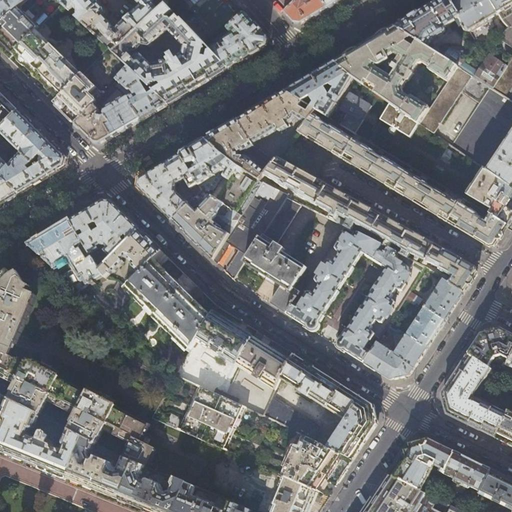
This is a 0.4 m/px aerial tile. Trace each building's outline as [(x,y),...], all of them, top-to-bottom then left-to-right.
[(0,23),(18,7),(27,0),(26,0),(4,0),(0,4),(0,23)] [(98,3),(95,0),(64,0),(61,3),(62,4),(69,11),(74,6),(81,14),(81,16),(80,15),(76,18),(95,35),(96,34),(95,32),(99,28),(108,40),(110,40),(111,40),(112,39),(116,36),(113,33),(117,30),(116,30),(103,16),(105,15),(105,13),(105,12),(105,11),(98,3)] [(280,0),(289,10),(299,0),(280,0)] [(308,0),(304,2),(301,0),(299,0),(289,10),(285,13),(294,23),(302,24),(310,19),(327,9),(322,0),(308,0)] [(322,0),(327,9),(341,0),(322,0)] [(444,28),(455,21),(454,19),(458,16),(457,13),(454,13),(451,9),(452,6),(451,4),(449,2),(448,2),(447,1),(447,0),(446,0),(438,0),(422,10),(394,27),(412,38),(417,41),(428,48),(433,39),(437,36),(438,37),(443,34),(444,33),(444,31),(445,30),(444,29),(444,28)] [(456,0),(451,4),(452,6),(451,9),(454,13),(457,13),(458,16),(454,19),(455,21),(459,27),(461,26),(463,31),(469,32),(483,23),(497,44),(500,39),(504,34),(503,34),(507,28),(501,21),(488,0),(456,0)] [(511,0),(488,0),(501,21),(507,28),(503,34),(504,34),(500,39),(511,47),(511,7),(511,6),(511,5),(511,0)] [(161,11),(153,3),(149,7),(147,4),(142,7),(141,7),(122,24),(116,30),(117,30),(113,33),(116,36),(112,39),(119,46),(117,47),(118,49),(161,11)] [(170,19),(168,20),(166,17),(173,11),(167,5),(161,11),(118,49),(114,53),(129,68),(143,81),(149,87),(152,83),(155,84),(156,82),(160,83),(161,85),(153,90),(154,91),(168,104),(206,81),(228,68),(211,51),(209,52),(207,58),(203,57),(204,51),(206,50),(205,47),(206,46),(183,21),(182,21),(178,16),(172,21),(170,19)] [(18,7),(0,23),(0,42),(6,48),(13,55),(36,31),(39,28),(18,7)] [(208,48),(211,51),(228,68),(247,57),(266,46),(267,38),(258,28),(245,14),(208,48)] [(394,27),(366,43),(335,62),(354,78),(391,104),(420,124),(430,108),(430,107),(429,106),(413,96),(412,96),(411,96),(410,96),(410,97),(401,90),(406,83),(407,83),(407,82),(408,82),(413,74),(413,73),(412,72),(418,63),(419,64),(420,63),(421,63),(422,63),(422,62),(429,67),(428,67),(428,68),(429,69),(447,80),(456,66),(442,57),(437,54),(432,51),(428,48),(417,41),(413,48),(406,43),(406,41),(412,38),(394,27)] [(65,59),(53,48),(50,48),(41,39),(40,36),(36,31),(13,55),(20,61),(51,92),(58,99),(81,75),(77,71),(73,71),(65,63),(65,59)] [(442,57),(456,66),(459,67),(465,59),(460,56),(461,52),(458,50),(451,50),(448,48),(442,57)] [(490,54),(475,77),(488,86),(492,88),(507,65),(490,54)] [(511,58),(507,65),(492,88),(505,97),(511,86),(511,58)] [(329,118),(354,78),(335,62),(314,75),(285,92),(317,111),(320,113),(329,118)] [(475,77),(459,67),(456,66),(447,80),(430,108),(420,124),(433,133),(461,90),(479,102),(488,86),(475,77)] [(141,82),(143,81),(129,68),(117,80),(128,91),(130,91),(131,91),(134,95),(129,98),(133,105),(131,106),(133,110),(135,109),(142,120),(153,113),(168,104),(154,91),(149,94),(141,82)] [(81,75),(58,99),(54,103),(62,111),(75,124),(94,104),(99,99),(104,94),(83,74),(81,75)] [(113,85),(104,94),(99,99),(101,103),(116,88),(113,85)] [(0,92),(0,130),(19,111),(1,94),(0,92)] [(315,114),(317,111),(285,92),(257,109),(238,120),(253,145),(278,130),(279,132),(290,126),(288,124),(292,122),(295,119),(306,125),(314,115),(315,114)] [(340,125),(354,134),(372,105),(350,92),(340,109),(347,113),(340,125)] [(113,104),(105,109),(104,112),(110,123),(106,126),(113,137),(128,129),(142,120),(135,109),(133,110),(131,106),(133,105),(129,98),(128,97),(126,98),(117,102),(119,106),(115,108),(113,104)] [(95,106),(94,104),(75,124),(94,143),(102,144),(106,142),(113,137),(106,126),(110,123),(104,112),(105,109),(99,110),(95,106)] [(420,124),(391,104),(381,120),(410,138),(420,124)] [(0,156),(0,176),(5,181),(19,194),(33,185),(57,171),(64,167),(67,158),(36,128),(19,111),(0,130),(0,132),(23,154),(10,167),(0,156)] [(323,121),(314,115),(306,125),(299,133),(320,146),(371,176),(423,208),(472,237),(487,247),(496,245),(503,235),(508,226),(489,215),(486,222),(477,216),(478,215),(463,206),(466,201),(459,197),(456,201),(437,190),(436,191),(427,186),(428,184),(408,173),(409,170),(407,169),(405,171),(384,158),(383,160),(374,154),(375,153),(358,142),(361,137),(354,134),(351,138),(331,126),(330,127),(322,122),(323,121)] [(238,120),(221,131),(206,140),(225,156),(240,167),(261,180),(266,174),(275,163),(270,159),(253,145),(238,120)] [(294,130),(270,159),(275,163),(278,159),(299,134),(294,130)] [(511,135),(488,171),(511,187),(511,135)] [(190,149),(181,155),(203,190),(210,195),(213,197),(218,200),(240,167),(225,156),(206,140),(201,143),(190,149)] [(196,197),(203,190),(181,155),(162,166),(140,179),(139,187),(156,204),(173,220),(189,204),(176,192),(177,184),(185,179),(196,197)] [(303,172),(278,159),(275,163),(266,174),(283,184),(282,185),(289,189),(290,188),(297,192),(296,194),(317,206),(332,214),(330,219),(335,222),(339,216),(349,221),(348,223),(341,219),(338,224),(344,226),(352,231),(356,224),(388,242),(385,247),(390,249),(391,250),(393,245),(403,250),(403,251),(397,248),(394,252),(397,253),(407,258),(410,253),(423,260),(421,265),(424,267),(428,262),(440,268),(439,270),(443,272),(444,271),(453,276),(449,283),(464,293),(471,283),(477,275),(474,266),(457,257),(409,230),(356,201),(303,172)] [(289,195),(261,180),(240,167),(218,200),(243,216),(213,260),(217,264),(229,245),(248,258),(287,198),(289,195)] [(511,210),(507,207),(511,199),(511,187),(488,171),(486,170),(469,196),(492,211),(489,215),(508,226),(511,221),(511,210)] [(0,205),(19,194),(5,181),(0,184),(0,205)] [(210,195),(203,190),(196,197),(189,204),(173,220),(193,240),(213,260),(243,216),(218,200),(213,197),(198,212),(192,207),(199,204),(210,195)] [(302,206),(287,198),(248,258),(244,264),(269,280),(281,287),(292,294),(295,290),(307,269),(283,254),(285,250),(277,245),(302,206)] [(89,210),(70,221),(83,243),(90,254),(99,249),(98,247),(101,245),(103,246),(105,247),(106,246),(108,249),(105,252),(109,256),(98,268),(100,272),(126,244),(123,241),(126,238),(129,241),(140,229),(111,202),(104,201),(89,210)] [(77,247),(83,243),(70,221),(55,230),(30,246),(41,256),(47,253),(49,257),(45,259),(55,268),(59,265),(60,265),(65,263),(65,261),(70,258),(83,278),(86,276),(91,283),(102,276),(100,272),(98,268),(92,259),(88,261),(82,250),(81,250),(79,251),(77,247)] [(151,241),(140,229),(129,241),(126,244),(100,272),(102,276),(106,280),(109,278),(115,272),(116,273),(127,263),(125,262),(129,258),(132,259),(130,262),(133,266),(132,267),(139,275),(153,261),(162,252),(151,241)] [(394,252),(391,250),(390,249),(385,256),(379,252),(383,246),(359,234),(356,239),(349,235),(348,237),(346,236),(341,243),(340,243),(337,248),(339,252),(341,253),(335,264),(333,262),(329,261),(326,266),(324,265),(318,275),(319,276),(316,280),(319,284),(321,285),(315,296),(313,294),(309,293),(303,290),(301,293),(300,294),(306,298),(305,299),(306,300),(301,308),(294,304),(287,315),(313,331),(314,332),(315,332),(316,332),(317,331),(318,331),(318,330),(319,329),(319,328),(319,327),(318,326),(333,302),(334,303),(340,294),(338,293),(347,278),(349,279),(354,270),(353,269),(363,254),(367,257),(366,257),(383,268),(383,267),(387,270),(378,284),(377,284),(371,293),(373,294),(364,309),(362,308),(356,317),(357,318),(342,341),(341,342),(340,342),(339,342),(339,343),(339,344),(338,344),(338,345),(338,346),(339,347),(340,348),(364,363),(372,352),(366,349),(370,342),(371,343),(373,340),(377,343),(380,339),(375,336),(373,333),(371,331),(377,322),(379,323),(383,323),(386,320),(387,321),(394,309),(393,309),(395,304),(393,301),(391,300),(397,290),(399,291),(403,292),(407,286),(406,285),(411,278),(410,277),(411,275),(408,273),(409,273),(408,268),(397,260),(398,258),(396,256),(397,253),(394,252)] [(172,279),(153,261),(139,275),(127,289),(192,349),(196,342),(211,316),(188,294),(186,293),(174,281),(172,279)] [(0,377),(16,385),(9,399),(24,407),(40,415),(55,423),(64,427),(69,430),(84,438),(95,444),(99,446),(116,454),(124,458),(134,463),(146,468),(155,448),(140,440),(147,426),(114,409),(116,406),(87,391),(85,395),(57,381),(59,376),(28,360),(25,364),(9,356),(35,294),(28,291),(30,286),(27,284),(22,280),(19,275),(18,272),(12,276),(8,270),(3,274),(0,278),(0,377)] [(455,308),(464,293),(449,283),(444,280),(436,292),(433,290),(431,292),(435,294),(426,308),(446,321),(455,308)] [(301,293),(295,290),(292,294),(281,287),(271,304),(277,308),(287,315),(294,304),(300,294),(301,293)] [(410,292),(407,295),(419,303),(421,301),(420,299),(410,292)] [(417,307),(419,303),(407,295),(405,299),(417,307)] [(438,334),(446,321),(426,308),(418,319),(415,318),(413,320),(416,322),(408,335),(428,348),(438,334)] [(212,314),(211,316),(196,342),(237,367),(253,338),(236,328),(212,314)] [(387,327),(394,331),(396,327),(390,323),(387,327)] [(476,344),(469,355),(491,369),(499,379),(508,363),(511,355),(511,335),(509,334),(501,330),(482,335),(476,344)] [(421,358),(428,348),(408,335),(401,346),(398,344),(397,347),(399,348),(395,356),(415,369),(421,358)] [(273,350),(253,338),(237,367),(238,368),(275,390),(280,379),(286,367),(290,361),(273,350)] [(377,344),(372,352),(364,363),(377,371),(390,380),(410,376),(415,369),(395,356),(385,349),(386,347),(383,345),(382,347),(377,344)] [(294,354),(290,361),(286,367),(280,379),(346,421),(328,448),(354,461),(360,451),(375,429),(377,424),(373,405),(366,400),(338,382),(303,360),(294,354)] [(491,369),(469,355),(453,378),(442,395),(447,414),(469,425),(495,438),(507,414),(474,397),(491,369)] [(225,391),(227,384),(196,373),(197,370),(185,366),(181,376),(225,391)] [(237,405),(226,400),(215,395),(202,388),(182,432),(225,450),(244,408),(237,405)] [(217,390),(215,395),(226,400),(228,395),(217,390)] [(289,429),(300,434),(310,439),(319,427),(274,398),(276,393),(274,392),(263,415),(289,428),(289,429)] [(239,400),(228,395),(226,400),(237,405),(239,400)] [(0,451),(4,453),(24,407),(9,399),(0,418),(0,423),(0,424),(0,451)] [(34,429),(40,415),(24,407),(4,453),(13,457),(13,458),(19,460),(21,461),(21,460),(38,467),(38,469),(44,471),(65,480),(66,478),(84,438),(69,430),(63,443),(63,446),(64,446),(61,454),(60,453),(59,451),(53,448),(54,446),(54,445),(53,444),(46,441),(48,436),(48,434),(47,433),(44,432),(42,432),(38,439),(37,440),(36,440),(30,438),(27,439),(26,439),(30,430),(31,431),(34,429)] [(511,446),(511,411),(509,410),(507,414),(495,438),(508,444),(511,446)] [(62,431),(64,427),(55,423),(53,427),(62,431)] [(328,448),(310,439),(300,434),(295,445),(297,446),(293,456),(291,455),(287,462),(289,463),(284,476),(317,491),(326,479),(336,487),(342,478),(354,461),(328,448)] [(93,450),(95,444),(84,438),(66,478),(68,480),(83,486),(91,490),(91,489),(102,493),(118,500),(134,463),(124,458),(119,469),(117,471),(115,470),(113,465),(96,458),(92,460),(89,459),(88,456),(90,451),(93,450)] [(445,474),(455,452),(443,445),(429,439),(410,444),(411,449),(405,451),(408,459),(401,471),(399,470),(394,477),(422,491),(432,470),(442,474),(443,473),(445,474)] [(114,459),(116,454),(99,446),(96,451),(114,459)] [(475,461),(455,452),(445,474),(455,479),(454,482),(468,488),(469,486),(480,492),(491,469),(475,461)] [(143,476),(146,468),(134,463),(118,500),(118,501),(125,504),(126,503),(144,510),(143,511),(174,511),(181,497),(170,492),(166,493),(163,492),(162,485),(149,480),(148,481),(147,483),(142,481),(140,476),(143,476)] [(511,479),(491,469),(480,492),(479,494),(492,501),(491,503),(500,507),(501,505),(511,510),(511,479)] [(464,511),(422,491),(394,477),(389,475),(374,498),(364,511),(464,511)] [(308,511),(317,491),(284,476),(282,479),(286,480),(276,506),(278,507),(275,511),(268,511),(267,511),(266,511),(308,511)] [(172,487),(170,492),(181,497),(174,511),(224,511),(225,511),(192,497),(197,487),(174,477),(172,484),(172,487)] [(256,511),(229,500),(225,511),(224,511),(256,511)]
